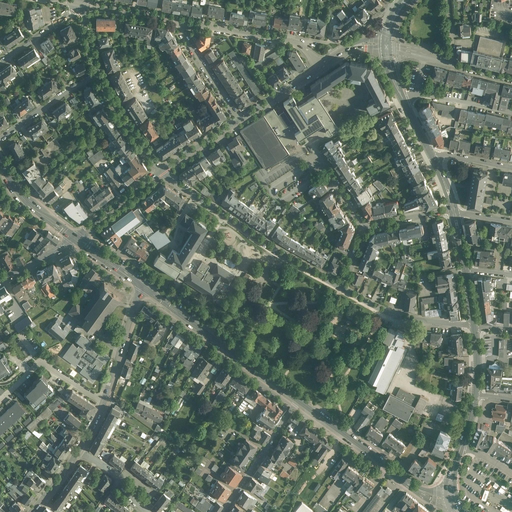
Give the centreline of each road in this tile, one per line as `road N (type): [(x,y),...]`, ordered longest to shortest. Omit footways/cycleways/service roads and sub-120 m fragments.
road 1 (residential): [(161,171),(341,288)]
road 2 (secondary): [(143,286),(297,399)]
road 3 (secondary): [(297,399),(415,488),(451,499)]
road 4 (residential): [(321,66),(287,39),(183,21)]
road 5 (residential): [(341,288),(399,317),(475,324)]
road 6 (residential): [(297,399),(223,511)]
road 7 (residential): [(104,399),(41,365),(0,398)]
